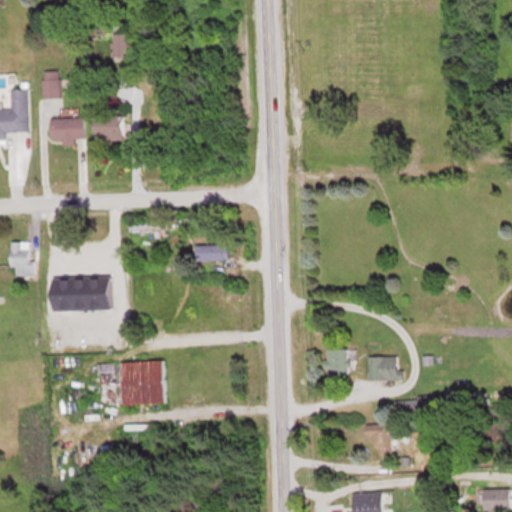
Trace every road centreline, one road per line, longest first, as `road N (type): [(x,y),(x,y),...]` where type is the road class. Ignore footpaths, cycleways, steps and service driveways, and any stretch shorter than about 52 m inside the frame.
road 1 (tertiary): [(282,511),(264,0)]
road 2 (residential): [(271,192),(0,205)]
